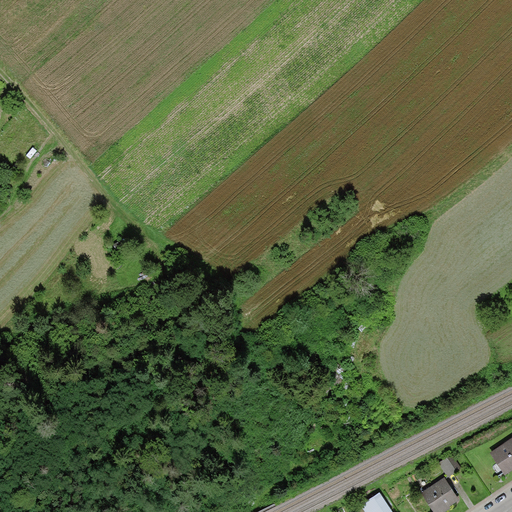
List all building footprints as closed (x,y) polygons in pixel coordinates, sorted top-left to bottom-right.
[(131,242),(117,225),(104,236),(118,253),(131,242)] [(347,411),(333,419),(344,440),(359,433),(347,411)] [(511,438),(491,453),(505,472),(511,467),(511,438)] [(448,457),(439,462),(449,478),(458,472),(448,457)] [(437,511),(459,498),(446,479),(423,494),(435,511),(437,511)] [(371,500),(380,511),(390,511),(393,511),(380,493),(371,500)] [(380,511),(371,500),(370,498),(362,504),(368,511),(380,511)]
